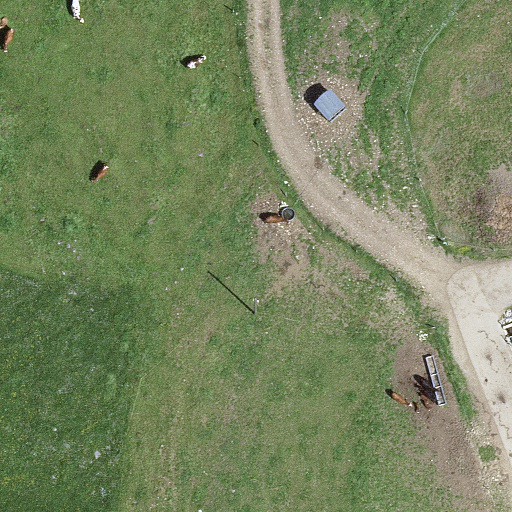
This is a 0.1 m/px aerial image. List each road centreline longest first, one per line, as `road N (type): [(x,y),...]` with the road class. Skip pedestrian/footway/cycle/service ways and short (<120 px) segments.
road 1 (track): [(259,0),(259,57),(303,187),(511,389)]
road 2 (track): [(336,227),(511,282)]
